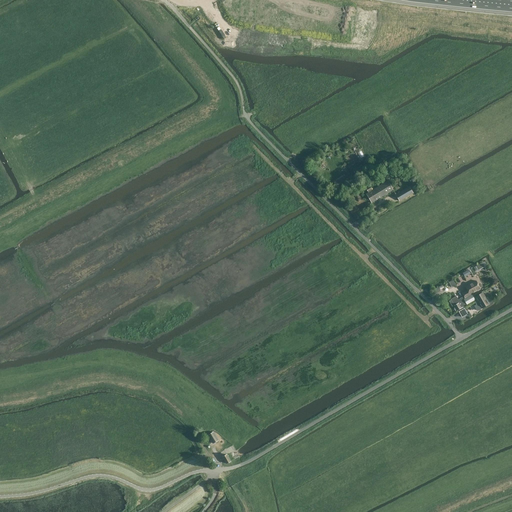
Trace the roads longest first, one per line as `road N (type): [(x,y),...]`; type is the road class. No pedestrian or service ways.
road 1 (residential): [(452,327),(264,137),(242,101)]
road 2 (unclassified): [(212,469),(247,461),(461,339)]
road 3 (unclassified): [(212,469),(145,491),(95,476),(0,498)]
